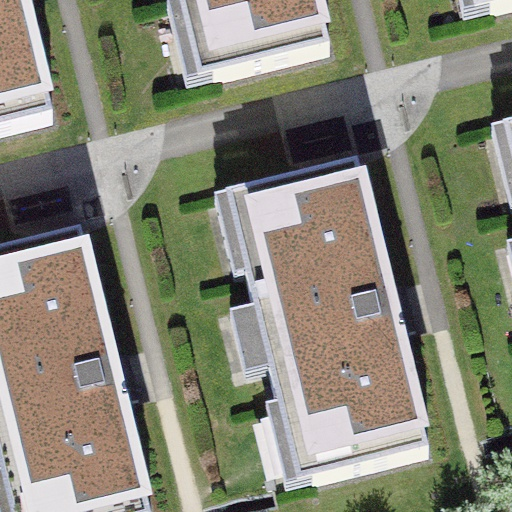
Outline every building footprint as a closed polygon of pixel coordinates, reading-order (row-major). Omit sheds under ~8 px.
[(0,0),(0,139),(49,128),(17,0),(0,0)] [(173,0),(196,92),(326,60),(310,0),(173,0)] [(511,0),(471,0),(477,23),(511,14),(511,0)] [(511,135),(503,138),(511,172),(511,135)] [(354,174),(228,205),(299,494),(425,463),(388,315),(354,174)] [(77,242),(0,261),(0,481),(7,511),(143,511),(111,381),(77,242)]
